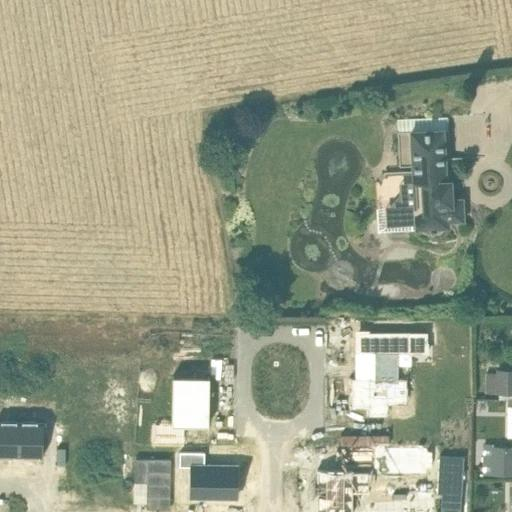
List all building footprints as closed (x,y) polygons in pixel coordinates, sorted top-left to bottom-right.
[(411,119),(398,120),(401,166),(412,166),(413,181),(413,182),(414,205),(404,206),(401,210),(401,220),(405,223),(415,223),(416,229),(421,228),(422,229),(423,230),(424,231),(425,232),(426,232),(427,233),(428,233),(430,233),(431,233),(432,233),(433,233),(435,233),(436,233),(437,232),(438,232),(439,231),(440,231),(441,230),(442,229),(443,228),(444,227),(449,227),(448,221),(464,220),(462,199),(452,200),(452,195),(451,181),(446,181),(445,160),(451,160),(449,129),(448,129),(431,130),(431,118),(411,119)] [(350,377),(350,408),(368,408),(368,415),(368,422),(369,422),(369,419),(369,415),(388,415),(388,403),(408,403),(408,377),(399,377),(399,352),(408,352),(427,352),(427,331),(359,331),(359,352),(374,352),(374,377),(356,377),(350,377)] [(495,396),(511,396),(511,369),(495,369),(495,396)] [(152,423),(152,443),(184,444),(184,425),(209,425),(210,376),(208,376),(208,379),(175,378),(175,375),(173,375),(173,388),(172,423),(152,423)] [(0,420),(0,454),(19,455),(20,421),(0,420)] [(20,421),(19,455),(43,456),(44,421),(20,421)] [(492,444),(483,444),(483,475),(511,475),(511,446),(492,447),(492,444)] [(312,484),(312,493),(315,493),(314,511),(350,511),(351,493),(387,493),(387,474),(424,474),(425,448),(373,448),(372,473),(351,473),(351,471),(315,470),(315,484),(312,484)] [(191,496),(237,497),(237,465),(205,464),(205,451),(180,451),(180,465),(192,465),(191,496)] [(65,462),(65,495),(111,496),(112,477),(134,478),(135,455),(90,455),(90,462),(65,462)]
